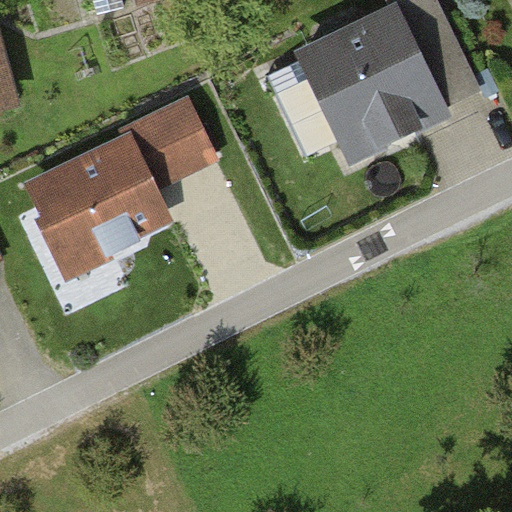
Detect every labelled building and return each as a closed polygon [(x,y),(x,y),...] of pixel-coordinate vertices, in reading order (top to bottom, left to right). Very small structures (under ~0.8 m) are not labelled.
[(136,0),(141,16),(195,0),(136,0)] [(443,0),(379,0),(286,44),(340,157),(486,88),(443,0)] [(0,24),(0,23),(0,113),(22,108),(0,24)] [(196,111),(29,190),(73,282),(179,232),(162,197),(223,168),(196,111)] [(0,254),(0,280),(10,276),(0,254)]
